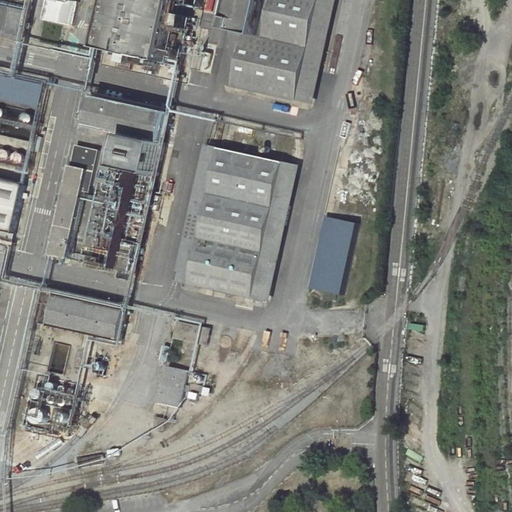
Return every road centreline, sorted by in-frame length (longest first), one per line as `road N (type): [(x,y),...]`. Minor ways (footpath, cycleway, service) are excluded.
road 1 (unclassified): [(427,0),(388,382),(388,511)]
road 2 (unknown): [(386,440),(308,440),(259,473),(178,505)]
